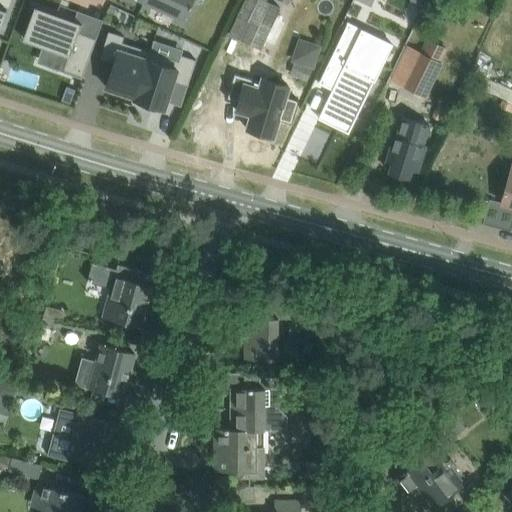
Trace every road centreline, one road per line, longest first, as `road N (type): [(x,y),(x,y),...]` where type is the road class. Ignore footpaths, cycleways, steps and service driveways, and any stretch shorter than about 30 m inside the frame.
road 1 (residential): [(143,502),(226,206)]
road 2 (secondary): [(511,282),(226,206)]
road 3 (secondary): [(226,206),(0,131)]
